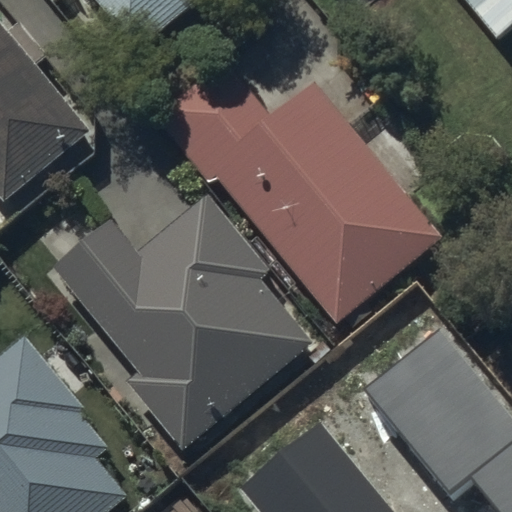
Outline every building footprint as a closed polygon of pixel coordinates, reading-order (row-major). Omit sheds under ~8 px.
[(99,0),(126,33),(144,19),(155,31),(193,0),(99,0)] [(511,23),(511,0),(469,0),(497,36),(511,23)] [(0,188),(8,198),(94,126),(0,15),(0,188)] [(220,171),(338,318),(444,235),(320,77),(275,112),(226,50),(152,108),(209,180),(220,171)] [(112,216),(53,262),(135,366),(126,373),(182,444),(312,342),(260,276),(272,267),(211,189),(137,247),(112,216)] [(422,277),(356,333),(436,428),(480,392),(455,362),(477,342),(422,277)] [(0,511),(100,511),(129,489),(100,451),(109,444),(82,409),(86,406),(27,330),(0,351),(0,511)] [(511,511),(511,435),(417,511),(511,511)]
